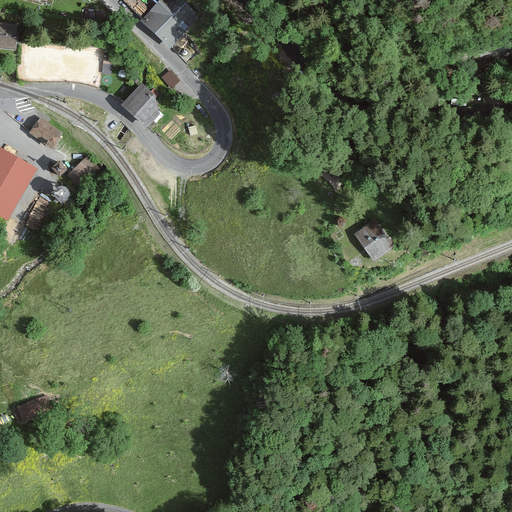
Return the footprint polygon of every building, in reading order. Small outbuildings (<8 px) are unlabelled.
[(184,0),(155,0),(158,2),(141,22),(175,51),(201,17),(184,0)] [(16,21),(0,20),(0,46),(15,47),(16,21)] [(169,69),(162,77),(170,84),(178,76),(169,69)] [(162,108),(141,85),(123,101),(144,124),(162,108)] [(63,136),(41,119),(29,135),(51,152),(63,136)] [(38,171),(0,149),(0,219),(8,224),(38,171)] [(88,157),(67,176),(80,189),(100,170),(88,157)] [(326,158),(317,167),(332,182),(341,174),(326,158)] [(67,173),(59,164),(51,171),(60,180),(67,173)] [(375,222),(358,235),(378,260),(395,247),(375,222)] [(47,393),(14,410),(20,423),(53,406),(47,393)]
